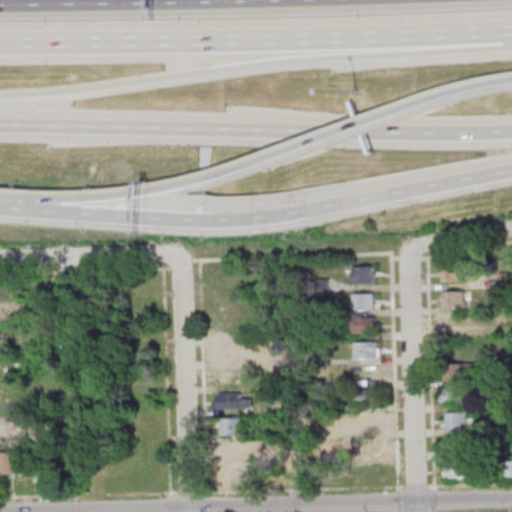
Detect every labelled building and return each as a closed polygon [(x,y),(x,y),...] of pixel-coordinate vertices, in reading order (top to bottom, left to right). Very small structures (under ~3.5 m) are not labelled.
[(443,266),(444,284),(464,283),(463,266),(443,266)] [(355,269),(375,269),(375,288),(355,288),(355,269)] [(511,274),(500,274),(500,282),(511,282),(511,274)] [(330,280),(330,294),(315,294),(315,280),(330,280)] [(444,294),(444,309),(466,309),(466,293),(444,294)] [(355,297),(376,297),(376,313),(355,313),(355,297)] [(16,301),(0,301),(0,317),(16,318),(16,301)] [(511,302),(499,302),(499,312),(511,312),(511,302)] [(440,315),(440,331),(466,331),(466,315),(440,315)] [(377,320),(377,327),(382,327),(382,336),(349,336),(348,321),(377,320)] [(0,326),(0,342),(17,342),(17,326),(0,326)] [(212,344),(212,360),(240,360),(240,344),(212,344)] [(377,345),(377,351),(382,351),(382,361),(355,361),(355,345),(377,345)] [(307,357),(320,357),(320,366),(307,366),(307,357)] [(446,366),(480,364),(480,375),(469,375),(469,381),(447,382),(446,366)] [(217,369),(217,386),(240,386),(240,369),(217,369)] [(442,406),(469,405),(469,389),(447,390),(447,397),(442,397),(442,406)] [(379,399),(384,399),(384,408),(357,408),(357,393),(379,393),(379,399)] [(215,412),(215,404),(219,404),(219,396),(241,396),(241,402),(253,402),(253,411),(215,412)] [(279,416),(279,406),(293,406),(294,415),(279,416)] [(444,421),(447,421),(447,414),(469,413),(470,429),(448,430),(448,429),(444,429),(444,421)] [(380,414),(357,414),(357,432),(380,432),(380,414)] [(225,428),(225,423),(244,422),(244,438),(218,439),(218,428),(225,428)] [(14,434),(21,433),(21,441),(0,442),(0,428),(14,428),(14,434)] [(444,453),(470,453),(470,438),(448,438),(448,445),(444,445),(444,453)] [(354,455),(380,455),(380,439),(354,439),(354,455)] [(220,441),(220,457),(242,457),(242,441),(220,441)] [(20,473),(0,473),(0,452),(20,452),(20,473)] [(53,460),(54,478),(38,478),(38,460),(53,460)] [(449,465),(470,465),(470,474),(472,474),(472,481),(449,481),(449,480),(445,480),(445,475),(449,475),(449,465)]
